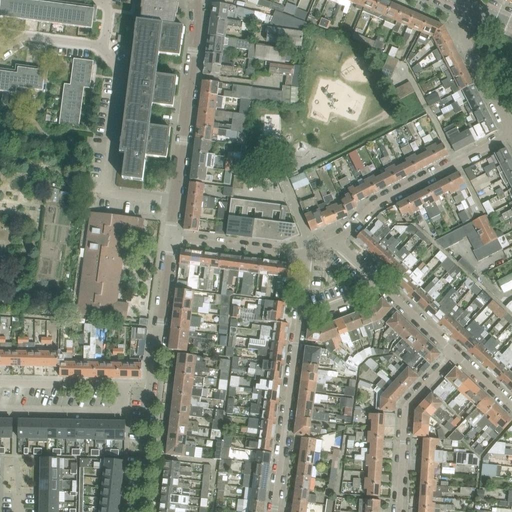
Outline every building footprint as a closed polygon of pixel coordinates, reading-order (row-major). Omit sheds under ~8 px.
[(97,10),(23,0),(0,0),(0,6),(0,17),(92,29),(93,22),(95,22),(97,10)] [(136,0),(134,15),(134,19),(135,19),(141,20),(141,21),(175,25),(176,14),(177,4),(177,0),(136,0)] [(263,0),(258,0),(257,5),(272,9),(274,3),(272,3),(263,0)] [(351,3),(352,0),(339,0),(338,4),(345,6),(342,12),(347,14),(351,3)] [(367,0),(352,0),(351,3),(357,5),(356,8),(361,10),(362,8),(364,8),(367,0)] [(367,0),(364,8),(363,11),(373,15),(380,0),(367,0)] [(380,0),(373,15),(385,21),(392,4),(383,0),(380,0)] [(272,9),(275,11),(282,13),(285,7),(274,3),(272,9)] [(213,4),(211,19),(235,22),(235,16),(254,18),(253,21),(262,22),(262,20),(265,21),(265,26),(268,26),(270,26),(274,17),(273,17),(233,6),(229,6),(213,4)] [(403,8),(392,4),(385,21),(396,25),(403,8)] [(285,7),(282,13),(293,18),(296,11),(285,7)] [(414,13),(403,8),(396,25),(393,31),(398,33),(402,24),(408,27),(414,13)] [(297,9),(296,11),(293,18),(304,22),(308,13),(297,9)] [(304,22),(293,18),(282,13),(275,11),(273,17),(274,17),(270,26),(269,28),(303,33),(306,27),(307,24),(307,23),(304,22)] [(427,19),(414,13),(408,27),(401,42),(407,45),(413,29),(419,32),(421,33),(427,19)] [(306,21),(317,25),(319,19),(309,15),(306,21)] [(320,17),(319,19),(317,25),(328,30),(331,22),(320,17)] [(211,19),(208,37),(226,39),(227,31),(227,28),(242,30),(243,23),(235,22),(211,19)] [(421,33),(417,42),(426,46),(433,38),(446,32),(443,26),(427,19),(421,33)] [(126,108),(120,153),(125,154),(122,178),(133,180),(142,181),(143,181),(143,180),(145,162),(146,159),(146,156),(167,159),(170,129),(169,128),(165,128),(150,126),(151,119),(152,107),(153,105),(162,106),(173,108),(174,99),(176,87),(177,77),(164,76),(156,75),(157,68),(158,60),(159,54),(180,57),(183,26),(175,25),(141,21),(137,20),(131,65),(126,108)] [(268,28),(267,34),(274,35),(273,43),(301,47),(303,33),(269,28),(270,26),(268,26),(268,28)] [(349,39),(351,35),(340,30),(339,35),(349,39)] [(436,43),(439,49),(452,42),(446,32),(433,38),(426,46),(424,48),(427,51),(434,44),(436,43)] [(364,37),(354,33),(352,37),(353,39),(362,43),(364,37)] [(257,43),(226,39),(208,37),(206,54),(222,56),(223,50),(236,52),(236,49),(249,51),(248,59),(249,60),(254,60),(257,45),(257,43)] [(362,43),(373,47),(376,41),(364,37),(362,43)] [(376,41),(373,47),(382,51),(385,43),(376,40),(376,41)] [(439,49),(433,52),(439,62),(444,59),(457,53),(452,42),(439,49)] [(281,48),(257,45),(254,60),(255,60),(270,63),(300,67),(300,66),(285,64),(286,53),(280,52),(281,48)] [(388,56),(394,59),(398,49),(392,47),(388,56)] [(444,59),(450,70),(462,63),(457,53),(444,59)] [(206,54),(205,64),(233,68),(234,63),(230,62),(230,57),(222,56),(206,54)] [(398,60),(394,59),(388,56),(386,61),(386,63),(396,67),(398,60)] [(74,59),(72,72),(92,74),(93,61),(74,59)] [(439,62),(431,66),(433,70),(440,67),(441,66),(439,62)] [(283,85),(283,92),(282,104),(298,105),(299,88),(298,88),(300,67),(270,63),(269,74),(286,76),(285,86),(283,85)] [(393,73),(396,67),(386,63),(383,69),(393,73)] [(420,63),(413,69),(415,74),(424,70),(420,63)] [(448,78),(442,81),(444,86),(468,74),(462,63),(450,70),(445,72),(448,78)] [(233,68),(205,64),(203,75),(219,77),(220,72),(233,74),(233,68)] [(17,74),(0,71),(0,91),(16,94),(17,88),(43,91),(44,84),(46,84),(48,72),(18,68),(17,74)] [(391,79),(393,73),(383,69),(381,75),(385,77),(387,81),(391,79)] [(90,86),(92,74),(72,72),(70,85),(84,87),(84,88),(90,89),(90,86)] [(468,74),(444,86),(446,89),(450,87),(454,94),(458,92),(473,84),(468,74)] [(203,81),(201,94),(217,96),(218,90),(222,90),(222,84),(203,81)] [(409,95),(414,92),(409,82),(404,85),(408,95),(409,95)] [(428,83),(421,86),(424,92),(431,89),(428,83)] [(64,84),(63,98),(82,100),(84,88),(84,87),(70,85),(64,84)] [(457,102),(451,105),(452,106),(454,109),(460,106),(464,104),(479,96),(473,84),(458,92),(461,98),(457,100),(457,102)] [(404,85),(398,88),(403,98),(409,95),(408,95),(404,85)] [(232,98),(242,99),(251,100),(252,88),(252,87),(237,86),(236,92),(232,92),(232,98)] [(259,89),(252,88),(251,100),(250,103),(257,103),(259,89)] [(397,101),(403,98),(398,88),(396,89),(392,91),(397,101)] [(425,96),(430,106),(442,99),(437,90),(425,96)] [(201,94),(199,109),(215,111),(217,96),(201,94)] [(485,108),(479,96),(464,104),(470,116),(485,108)] [(63,98),(61,111),(81,113),(82,100),(63,98)] [(485,108),(470,116),(473,121),(475,126),(476,127),(491,119),(485,108)] [(216,111),(215,111),(199,109),(197,127),(229,131),(238,132),(247,133),(249,115),(233,113),(232,126),(215,124),(215,123),(216,111)] [(79,127),(81,113),(61,111),(59,124),(79,127)] [(263,114),(264,142),(280,142),(280,114),(263,114)] [(471,129),(469,130),(475,142),(485,137),(497,131),(491,119),(476,127),(475,126),(471,129)] [(419,123),(415,125),(425,144),(423,145),(427,153),(422,155),(428,166),(438,161),(431,147),(429,143),(426,137),(419,123)] [(455,123),(443,129),(449,141),(461,134),(455,123)] [(229,131),(197,127),(195,139),(211,141),(212,141),(213,134),(228,136),(229,131)] [(461,134),(449,141),(455,152),(475,142),(469,130),(465,132),(461,134)] [(238,132),(237,138),(240,139),(240,142),(245,142),(247,133),(238,132)] [(209,155),(211,141),(195,139),(194,153),(209,155)] [(404,144),(400,146),(402,149),(401,149),(404,155),(408,153),(405,147),(404,144)] [(431,147),(438,161),(448,155),(443,144),(437,147),(436,144),(431,147)] [(494,163),(484,169),(486,173),(492,170),(496,168),(511,160),(506,148),(490,156),(494,163)] [(355,151),(349,154),(358,171),(360,170),(363,177),(367,174),(364,168),(355,151)] [(216,156),(209,155),(194,153),(192,166),(207,168),(214,169),(216,156)] [(417,171),(428,166),(422,155),(417,158),(415,155),(410,157),(417,171)] [(227,157),(225,170),(231,171),(232,169),(239,170),(240,159),(233,158),(227,157)] [(406,163),(402,166),(407,177),(417,171),(410,157),(405,160),(406,163)] [(502,179),(511,173),(511,160),(496,168),(502,179)] [(397,182),(407,177),(402,166),(396,169),(395,165),(390,168),(397,182)] [(207,168),(192,166),(190,180),(212,183),(213,176),(206,175),(207,168)] [(258,169),(242,167),(242,177),(257,178),(258,169)] [(470,167),(464,170),(470,182),(476,179),(470,167)] [(305,173),(309,184),(308,180),(316,176),(312,168),(305,172),(305,173)] [(397,182),(390,168),(384,171),(386,173),(381,176),(387,187),(397,182)] [(305,173),(290,179),(294,191),(294,190),(309,184),(305,173)] [(461,191),(467,188),(459,173),(448,178),(455,192),(458,196),(461,202),(466,200),(461,191)] [(507,190),(511,188),(511,173),(502,179),(507,190)] [(376,192),(387,187),(381,176),(376,178),(374,175),(369,178),(376,192)] [(363,179),(358,182),(360,186),(366,198),(376,192),(369,178),(364,181),(363,179)] [(448,178),(438,183),(444,195),(450,191),(451,194),(455,192),(448,178)] [(204,185),(190,183),(188,195),(203,196),(204,185)] [(438,183),(427,189),(440,213),(444,210),(439,200),(440,199),(439,197),(444,195),(438,183)] [(355,203),(366,198),(360,186),(355,189),(353,186),(348,189),(350,193),(355,203)] [(232,188),(224,187),(223,196),(228,197),(231,197),(232,188)] [(440,214),(440,213),(427,189),(417,194),(423,205),(430,220),(440,214)] [(341,201),(343,205),(346,213),(357,207),(355,203),(350,193),(345,195),(347,198),(341,201)] [(506,198),(503,193),(497,196),(500,201),(506,198)] [(406,200),(413,213),(420,210),(418,208),(423,205),(417,194),(406,200)] [(209,197),(203,196),(188,195),(187,206),(201,208),(208,209),(209,197)] [(325,203),(318,206),(325,226),(328,225),(337,221),(331,206),(329,203),(327,196),(323,198),(325,203)] [(311,231),(325,226),(318,206),(314,198),(300,204),(311,231)] [(239,237),(242,218),(235,217),(236,207),(243,208),(244,201),(231,199),(226,236),(239,237)] [(406,200),(396,205),(402,216),(408,213),(409,216),(413,213),(406,200)] [(243,208),(242,218),(239,237),(252,239),(254,220),(247,219),(249,208),(255,209),(256,202),(244,201),(243,208)] [(488,201),(482,204),(487,215),(493,212),(488,201)] [(218,210),(226,211),(227,203),(219,202),(218,210)] [(256,202),(255,209),(255,212),(262,213),(261,221),(254,220),(252,239),(264,240),(269,204),(256,202)] [(509,219),(511,217),(511,202),(509,204),(511,210),(501,216),(504,222),(509,219)] [(282,205),(269,204),(264,240),(277,242),(279,223),(273,222),(274,212),(281,212),(282,205)] [(348,217),(346,213),(343,205),(337,207),(336,204),(331,206),(337,221),(348,217)] [(470,207),(465,210),(465,211),(470,220),(480,215),(475,204),(470,207)] [(300,236),(295,225),(285,224),(286,213),(291,214),(288,206),(282,205),(281,212),(279,223),(277,242),(282,243),(300,236)] [(201,208),(187,206),(185,218),(200,220),(201,208)] [(225,220),(226,211),(218,210),(217,219),(225,220)] [(463,223),(470,220),(465,211),(458,214),(463,223)] [(91,213),(77,314),(126,321),(128,304),(117,303),(126,234),(142,236),(144,220),(91,213)] [(485,246),(488,244),(493,242),(497,239),(494,232),(485,216),(472,222),(479,236),(482,241),(484,245),(485,246)] [(200,220),(185,218),(184,230),(198,232),(200,220)] [(369,233),(365,229),(355,239),(363,247),(378,230),(380,232),(384,228),(383,228),(386,226),(384,224),(383,225),(378,220),(375,224),(375,227),(369,233)] [(472,222),(463,227),(467,236),(469,241),(479,236),(472,222)] [(216,225),(215,234),(223,235),(224,226),(216,225)] [(408,227),(407,228),(415,234),(418,231),(415,228),(411,225),(410,225),(408,227)] [(370,253),(379,243),(384,238),(391,231),(386,226),(383,228),(384,228),(380,232),(378,230),(363,247),(370,253)] [(393,228),(401,235),(407,228),(408,227),(404,227),(395,227),(393,228)] [(463,227),(458,229),(463,238),(467,236),(463,227)] [(463,239),(463,238),(458,229),(453,232),(458,242),(463,240),(463,239)] [(418,231),(415,234),(422,241),(423,241),(426,237),(418,231)] [(454,245),(458,242),(453,232),(448,234),(454,245)] [(449,247),(454,245),(448,234),(443,237),(449,247)] [(505,235),(497,239),(503,249),(510,245),(505,235)] [(482,241),(479,236),(469,241),(472,245),(482,241)] [(370,253),(377,260),(395,240),(392,237),(387,242),(384,238),(379,243),(370,253)] [(426,237),(423,241),(428,246),(431,243),(426,237)] [(435,241),(444,250),(444,249),(449,247),(443,237),(440,239),(435,241)] [(395,248),(401,241),(397,238),(395,240),(377,260),(385,267),(399,252),(395,248)] [(502,249),(503,249),(497,239),(493,242),(498,252),(502,249)] [(478,249),(483,246),(484,245),(482,241),(472,245),(474,250),(478,249)] [(493,254),(498,252),(493,242),(488,244),(493,254)] [(483,246),(488,257),(493,254),(488,244),(485,246),(484,245),(483,246)] [(483,259),(488,257),(483,246),(478,249),(483,259)] [(403,247),(399,252),(385,267),(392,273),(410,254),(407,250),(403,247)] [(478,249),(474,250),(473,251),(478,262),(483,259),(478,249)] [(181,250),(179,268),(185,269),(184,277),(189,278),(192,251),(181,250)] [(434,256),(442,263),(447,257),(440,250),(434,256)] [(188,282),(187,288),(197,290),(199,279),(199,276),(194,276),(195,267),(200,267),(202,253),(192,251),(189,278),(188,282)] [(202,253),(200,267),(205,268),(204,279),(199,279),(197,290),(207,291),(211,254),(202,253)] [(211,254),(207,291),(212,292),(214,275),(219,275),(220,269),(222,255),(211,254)] [(405,274),(408,270),(417,260),(414,257),(410,254),(392,273),(399,280),(405,274)] [(226,296),(227,291),(227,285),(231,256),(222,255),(220,269),(225,270),(222,293),(222,295),(226,296)] [(238,278),(239,272),(241,258),(231,256),(227,285),(232,286),(234,277),(238,278)] [(241,258),(239,272),(244,272),(241,295),(246,296),(251,259),(241,258)] [(458,262),(464,269),(469,264),(462,258),(458,262)] [(254,274),(258,274),(260,260),(251,259),(246,296),(251,297),(254,274)] [(270,261),(260,260),(258,274),(264,275),(261,293),(256,292),(255,297),(265,298),(270,261)] [(278,277),(280,263),(270,261),(265,298),(270,299),(273,276),(278,277)] [(286,295),(281,290),(283,277),(289,278),(290,264),(280,263),(278,277),(275,300),(286,301),(286,295)] [(395,285),(402,291),(425,266),(422,263),(417,268),(412,273),(408,270),(405,274),(399,280),(395,285)] [(454,264),(449,270),(456,276),(461,270),(454,264)] [(469,264),(464,269),(471,275),(475,271),(469,264)] [(425,266),(402,291),(409,298),(419,287),(423,283),(420,280),(424,275),(429,270),(425,266)] [(504,293),(511,289),(511,274),(497,282),(502,291),(504,293)] [(469,290),(470,289),(475,284),(469,277),(463,284),(469,290)] [(419,287),(409,298),(416,305),(439,281),(436,278),(431,282),(423,291),(419,287)] [(423,311),(433,300),(439,294),(436,291),(438,288),(442,284),(439,281),(416,305),(423,311)] [(470,289),(478,296),(483,291),(475,284),(470,289)] [(433,300),(423,311),(431,318),(449,298),(454,293),(456,291),(452,287),(445,295),(437,304),(433,300)] [(194,291),(176,289),(175,299),(203,303),(204,298),(193,297),(194,291)] [(478,296),(475,299),(483,306),(491,298),(483,291),(478,296)] [(449,298),(431,318),(438,325),(448,314),(452,310),(456,305),(457,304),(453,301),(458,296),(454,293),(449,298)] [(230,297),(226,296),(222,295),(221,305),(223,306),(230,307),(230,297)] [(175,299),(174,310),(192,312),(198,313),(199,307),(202,308),(203,303),(175,299)] [(375,307),(380,320),(381,320),(391,309),(381,299),(375,307)] [(249,304),(248,309),(284,314),(285,303),(260,300),(259,305),(249,304)] [(493,300),(486,307),(494,314),(500,307),(493,300)] [(448,314),(438,325),(445,331),(463,312),(456,305),(452,310),(448,314)] [(223,306),(221,316),(229,316),(230,307),(223,306)] [(232,307),(231,317),(274,323),(275,323),(283,324),(284,314),(248,309),(232,307)] [(366,310),(372,324),(374,329),(375,332),(379,330),(383,328),(380,320),(375,307),(366,310)] [(500,307),(494,314),(500,320),(503,317),(503,318),(507,314),(500,307)] [(191,317),(192,312),(174,310),(173,319),(201,323),(201,318),(191,317)] [(374,329),(372,324),(366,310),(358,313),(367,337),(368,340),(372,338),(369,331),(374,329)] [(463,312),(445,331),(455,340),(465,330),(463,328),(471,320),(467,316),(469,313),(466,310),(464,312),(463,312)] [(363,338),(367,337),(358,313),(350,316),(355,330),(359,328),(363,338)] [(383,336),(385,339),(386,338),(403,320),(397,313),(387,324),(390,327),(383,334),(383,336)] [(503,318),(510,324),(511,321),(511,318),(507,314),(503,318)] [(228,327),(229,316),(221,316),(220,315),(218,325),(228,327)] [(342,319),(351,343),(359,340),(355,330),(350,316),(342,319)] [(201,323),(173,319),(171,329),(189,332),(190,326),(200,328),(201,323)] [(342,319),(334,322),(342,341),(343,345),(347,344),(349,348),(354,346),(351,343),(342,319)] [(386,338),(385,339),(384,340),(387,343),(389,344),(393,339),(395,341),(399,336),(409,325),(403,320),(386,338)] [(473,321),(465,330),(455,340),(462,347),(480,327),(473,321)] [(334,322),(326,325),(334,347),(335,349),(336,350),(339,352),(342,349),(340,348),(338,343),(342,341),(334,322)] [(251,330),(261,331),(287,335),(289,324),(283,324),(275,323),(274,323),(273,328),(252,325),(251,330)] [(83,362),(83,377),(94,377),(95,361),(95,356),(95,349),(95,339),(96,325),(85,324),(85,333),(91,333),(91,351),(84,350),(83,362)] [(318,328),(324,342),(327,350),(333,354),(336,350),(335,349),(326,325),(318,328)] [(416,331),(409,325),(399,336),(402,338),(395,346),(398,350),(416,331)] [(219,326),(219,333),(226,334),(227,327),(219,326)] [(146,340),(147,329),(131,327),(130,339),(146,340)] [(308,327),(307,340),(316,342),(323,343),(324,342),(318,328),(308,327)] [(480,327),(462,347),(469,353),(483,338),(487,334),(480,327)] [(198,333),(189,332),(171,329),(170,339),(211,345),(212,339),(197,338),(198,333)] [(260,341),(286,344),(287,335),(261,331),(260,341)] [(396,352),(395,353),(399,356),(405,350),(407,352),(408,351),(412,347),(422,337),(416,331),(398,350),(396,352)] [(1,337),(0,344),(0,348),(0,364),(0,365),(12,365),(12,343),(5,343),(5,337),(1,337)] [(12,351),(12,365),(23,366),(24,337),(18,337),(18,351),(12,351)] [(23,366),(35,366),(35,351),(35,343),(29,343),(29,337),(24,337),(23,366)] [(411,354),(404,362),(407,365),(408,365),(428,343),(422,337),(412,347),(408,351),(411,354)] [(483,338),(469,353),(476,360),(495,340),(492,337),(487,342),(483,338)] [(211,345),(170,339),(169,350),(186,352),(187,346),(210,349),(211,345)] [(248,344),(248,349),(258,351),(285,354),(286,344),(260,341),(250,339),(249,344),(248,344)] [(495,340),(476,360),(484,367),(498,352),(494,349),(500,342),(496,339),(495,340)] [(428,343),(408,365),(411,368),(421,356),(424,359),(434,348),(428,343)] [(498,352),(484,367),(491,374),(511,352),(511,350),(511,343),(501,355),(498,352)] [(234,348),(229,347),(226,347),(226,357),(233,358),(233,357),(234,348)] [(358,370),(346,363),(333,354),(327,350),(317,349),(311,348),(306,347),(305,356),(330,359),(335,362),(341,366),(346,368),(358,372),(358,370)] [(370,348),(363,351),(366,359),(367,358),(371,356),(370,350),(370,348)] [(420,370),(423,373),(441,354),(434,348),(424,359),(427,362),(420,370)] [(35,351),(35,366),(46,366),(47,349),(41,349),(41,351),(35,351)] [(47,349),(46,366),(58,366),(58,352),(52,352),(52,349),(47,349)] [(258,351),(258,356),(270,357),(269,362),(283,364),(285,354),(258,351)] [(60,352),(60,376),(71,377),(71,359),(71,355),(66,355),(66,352),(60,352)] [(498,380),(508,369),(511,364),(511,352),(491,374),(498,380)] [(203,357),(178,354),(177,365),(205,368),(206,363),(202,363),(203,357)] [(303,364),(319,366),(319,363),(330,364),(330,359),(305,356),(303,364)] [(350,357),(349,359),(358,366),(361,364),(355,357),(353,359),(350,357)] [(130,363),(130,378),(141,378),(142,362),(142,360),(136,360),(136,358),(130,358),(130,363)] [(71,359),(71,377),(83,377),(83,362),(77,362),(77,359),(71,359)] [(369,360),(366,364),(370,369),(373,372),(379,365),(372,359),(369,360)] [(230,361),(220,360),(219,370),(221,370),(229,371),(230,361)] [(413,385),(393,367),(387,360),(384,364),(393,372),(390,375),(396,380),(407,391),(413,385)] [(95,361),(94,377),(106,377),(106,363),(100,362),(100,361),(95,361)] [(106,363),(106,377),(118,377),(118,361),(113,361),(113,363),(106,363)] [(118,361),(118,377),(130,378),(130,363),(124,363),(124,361),(118,361)] [(256,370),(282,373),(283,364),(269,362),(263,361),(263,366),(257,365),(256,370)] [(341,366),(335,362),(334,365),(333,369),(345,373),(346,368),(341,366)] [(370,369),(366,364),(365,363),(360,368),(366,373),(370,369)] [(397,363),(393,367),(413,385),(419,378),(403,363),(400,366),(397,363)] [(318,370),(319,366),(303,364),(302,373),(332,377),(334,377),(334,372),(318,370)] [(205,368),(177,365),(176,375),(202,378),(202,373),(209,374),(210,369),(205,368)] [(439,386),(433,392),(439,397),(461,373),(455,368),(445,379),(448,381),(442,388),(439,386)] [(505,387),(511,379),(511,372),(511,373),(508,369),(498,380),(505,387)] [(220,380),(228,381),(229,371),(221,370),(220,380)] [(261,380),(281,383),(282,373),(256,370),(256,375),(261,376),(261,380)] [(407,391),(396,380),(393,383),(385,376),(379,370),(376,374),(382,379),(401,397),(407,391)] [(302,373),(301,381),(325,384),(325,380),(328,380),(332,381),(332,377),(302,373)] [(455,387),(458,390),(467,379),(461,373),(439,397),(442,401),(448,394),(455,387)] [(176,375),(175,384),(203,388),(204,378),(202,378),(176,375)] [(231,377),(230,387),(236,387),(238,388),(239,378),(231,377)] [(401,397),(382,379),(375,386),(377,386),(384,393),(396,403),(401,397)] [(451,409),(474,385),(467,379),(458,390),(460,393),(452,401),(447,406),(451,409)] [(226,391),(228,381),(220,380),(218,390),(221,390),(226,391)] [(254,390),(279,393),(281,383),(261,380),(260,385),(254,385),(254,390)] [(324,388),(325,384),(301,381),(300,390),(315,392),(326,393),(327,388),(324,388)] [(175,384),(174,394),(200,397),(202,398),(203,388),(175,384)] [(467,399),(470,401),(480,391),(474,385),(451,409),(456,414),(459,411),(458,410),(460,408),(459,408),(467,399)] [(396,403),(384,393),(377,386),(374,390),(376,392),(375,410),(380,410),(383,410),(395,411),(396,403)] [(244,388),(244,392),(253,394),(259,395),(258,400),(278,403),(279,393),(254,390),(244,388)] [(300,390),(299,401),(314,403),(320,404),(321,400),(327,401),(328,396),(315,394),(315,392),(300,390)] [(472,404),(465,412),(468,415),(485,396),(480,391),(470,401),(472,404)] [(200,403),(200,397),(174,394),(172,404),(200,408),(202,408),(208,409),(209,404),(200,403)] [(431,394),(425,400),(444,418),(448,421),(451,418),(447,414),(439,407),(442,404),(431,394)] [(468,415),(464,419),(473,427),(476,424),(483,416),(494,404),(485,396),(468,415)] [(341,398),(339,406),(345,407),(353,408),(354,400),(341,398)] [(251,408),(277,412),(278,403),(258,400),(257,405),(251,404),(251,408)] [(419,407),(430,417),(433,413),(441,421),(444,418),(425,400),(419,407)] [(313,406),(314,403),(299,401),(298,409),(325,413),(325,408),(324,408),(313,406)] [(172,404),(171,414),(189,416),(189,417),(201,418),(202,408),(200,408),(172,404)] [(492,424),(503,412),(494,404),(483,416),(492,424)] [(345,407),(344,416),(352,417),(353,408),(345,407)] [(429,418),(430,417),(419,407),(415,411),(414,423),(421,423),(421,425),(428,426),(429,418)] [(262,420),(276,422),(277,412),(251,408),(250,414),(262,415),(262,420)] [(298,409),(297,418),(312,420),(328,422),(329,414),(325,413),(298,409)] [(215,410),(214,419),(217,419),(223,420),(224,411),(218,410),(215,410)] [(499,434),(511,420),(503,412),(492,424),(496,428),(494,430),(499,434)] [(171,414),(170,424),(198,428),(198,423),(188,421),(189,417),(189,416),(171,414)] [(368,414),(368,420),(371,420),(371,426),(384,427),(385,415),(368,414)] [(337,415),(336,419),(345,420),(344,422),(351,423),(352,417),(344,416),(337,415)] [(454,420),(451,424),(454,427),(455,427),(460,421),(457,418),(456,417),(454,420)] [(311,423),(312,420),(297,418),(295,426),(321,430),(322,424),(311,423)] [(213,420),(212,430),(222,431),(223,420),(217,419),(214,419),(214,420),(213,420)] [(248,429),(272,432),(274,432),(276,422),(262,420),(249,419),(248,429)] [(1,420),(1,438),(12,438),(12,420),(1,420)] [(19,420),(18,438),(28,438),(29,420),(19,420)] [(38,442),(38,420),(29,420),(28,438),(28,442),(38,442)] [(38,420),(38,442),(48,442),(48,439),(47,439),(48,421),(38,420)] [(47,439),(48,439),(57,439),(58,421),(48,421),(47,439)] [(58,421),(57,439),(66,439),(67,439),(67,421),(58,421)] [(76,439),(77,421),(67,421),(67,439),(66,439),(66,442),(77,442),(77,439),(76,439)] [(77,439),(86,440),(86,421),(77,421),(76,439),(77,439)] [(95,440),(96,422),(86,421),(86,440),(95,440)] [(96,422),(95,440),(95,444),(105,444),(105,422),(96,422)] [(105,422),(105,444),(105,446),(115,446),(115,440),(115,422),(105,422)] [(115,422),(115,440),(125,440),(125,422),(115,422)] [(414,423),(414,436),(427,437),(428,426),(421,425),(421,423),(414,423)] [(450,423),(445,429),(449,432),(454,427),(451,424),(450,423)] [(170,424),(169,434),(187,436),(187,431),(197,432),(198,428),(197,428),(170,424)] [(295,426),(294,435),(309,437),(310,432),(320,433),(326,433),(326,430),(321,430),(295,426)] [(367,431),(367,437),(383,438),(384,427),(371,426),(371,431),(367,431)] [(260,435),(259,440),(273,442),(274,432),(272,432),(248,429),(242,428),(241,433),(260,435)] [(437,431),(439,440),(443,440),(446,440),(441,428),(437,431)] [(485,432),(476,441),(480,444),(492,431),(489,428),(485,432)] [(452,434),(446,440),(447,440),(450,440),(459,441),(461,440),(462,438),(464,436),(457,429),(452,434)] [(220,440),(222,431),(212,430),(211,439),(217,440),(220,440)] [(169,434),(167,444),(195,448),(196,442),(186,441),(187,436),(169,434)] [(224,435),(223,441),(223,447),(230,448),(231,448),(233,436),(224,435)] [(348,436),(348,441),(354,441),(356,441),(362,442),(362,443),(370,443),(369,449),(383,450),(383,438),(367,437),(363,437),(356,437),(348,436)] [(247,438),(245,448),(272,451),(273,442),(259,440),(247,438)] [(302,438),(300,450),(314,452),(320,453),(322,441),(302,438)] [(436,445),(439,445),(439,440),(423,439),(423,450),(435,451),(436,445)] [(496,443),(486,454),(504,456),(505,444),(496,443)] [(166,454),(166,455),(184,457),(194,458),(195,448),(167,444),(166,454)] [(222,450),(221,459),(229,460),(230,448),(223,447),(222,450)] [(354,455),(354,460),(361,460),(365,461),(382,462),(383,450),(369,449),(361,449),(361,455),(354,455)] [(313,465),(314,452),(300,450),(298,463),(313,465)] [(421,452),(421,457),(422,457),(422,462),(438,463),(443,463),(446,463),(447,452),(435,451),(423,450),(423,452),(421,452)] [(258,452),(256,464),(270,466),(272,453),(258,452)] [(340,456),(334,455),(328,454),(328,460),(333,461),(332,468),(338,469),(340,456)] [(486,454),(483,457),(483,464),(487,464),(488,459),(511,461),(511,456),(504,456),(486,454)] [(59,470),(59,459),(41,458),(41,470),(59,470)] [(80,468),(84,468),(89,468),(89,459),(81,459),(80,460),(80,464),(80,468)] [(100,459),(99,469),(101,469),(123,471),(124,461),(106,460),(100,459)] [(221,460),(219,472),(229,473),(230,473),(232,460),(229,460),(221,459),(221,460)] [(180,467),(180,462),(165,461),(165,469),(192,472),(192,469),(180,467)] [(365,461),(365,466),(368,466),(368,472),(381,473),(382,462),(365,461)] [(422,462),(421,473),(434,474),(434,469),(437,469),(438,463),(422,462)] [(298,463),(297,476),(311,478),(313,465),(298,463)] [(268,478),(270,466),(256,464),(256,465),(246,464),(244,475),(268,478)] [(481,475),(496,477),(497,466),(487,464),(483,464),(481,475)] [(101,469),(100,479),(122,481),(123,471),(101,469)] [(192,472),(165,469),(164,478),(179,479),(179,476),(191,477),(192,472)] [(41,480),(62,481),(63,470),(59,470),(41,470),(41,480)] [(219,472),(218,484),(225,485),(227,485),(229,473),(219,472)] [(364,478),(364,484),(380,485),(381,473),(368,472),(368,478),(364,478)] [(421,473),(420,485),(436,486),(436,480),(433,480),(434,474),(421,473)] [(253,488),(267,490),(268,478),(244,475),(243,487),(253,488)] [(309,490),(311,478),(297,476),(295,488),(309,490)] [(164,478),(163,486),(190,489),(191,485),(184,485),(184,480),(179,479),(164,478)] [(122,481),(100,479),(99,488),(121,490),(122,481)] [(62,481),(41,480),(40,491),(59,492),(62,492),(62,481)] [(218,484),(217,489),(218,489),(218,497),(224,498),(225,485),(218,484)] [(364,484),(364,489),(367,489),(366,496),(380,497),(380,485),(364,484)] [(420,497),(432,498),(441,498),(441,492),(447,492),(448,487),(441,486),(436,486),(420,485),(420,497)] [(163,486),(162,494),(189,497),(190,489),(163,486)] [(98,498),(120,500),(121,490),(99,488),(98,498)] [(265,503),(267,490),(253,488),(251,501),(265,503)] [(295,488),(293,501),(308,503),(315,504),(317,496),(309,495),(309,490),(295,488)] [(40,491),(40,502),(58,503),(65,503),(65,492),(62,492),(59,492),(40,491)] [(162,494),(161,503),(188,506),(189,497),(162,494)] [(420,497),(419,508),(434,509),(435,504),(432,503),(432,498),(420,497)] [(120,500),(98,498),(97,503),(97,508),(119,510),(120,500)] [(334,511),(341,511),(342,498),(336,498),(334,511)] [(263,511),(265,503),(251,501),(244,500),(242,511),(263,511)] [(358,511),(379,511),(381,501),(359,500),(358,511)] [(306,511),(308,503),(293,501),(291,511),(306,511)] [(40,511),(58,511),(58,503),(40,502),(40,511)] [(188,506),(161,503),(160,510),(174,511),(175,511),(175,509),(188,511),(188,506)]
